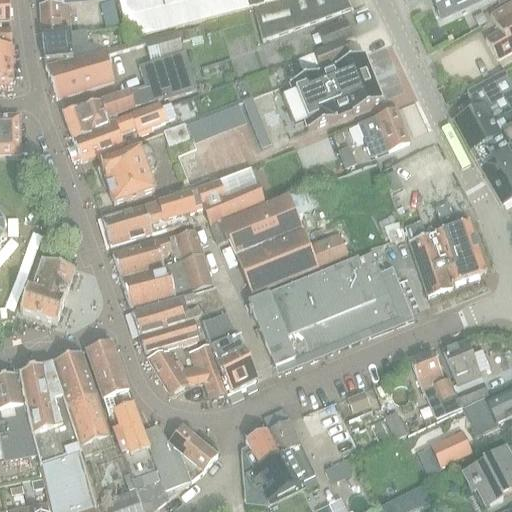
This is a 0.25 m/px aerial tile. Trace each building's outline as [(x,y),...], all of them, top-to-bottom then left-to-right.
[(128,41),(253,9),(283,0),(120,0),(118,1),(128,41)] [(283,0),(253,9),(262,43),(350,11),(344,0),(283,0)] [(432,0),(442,20),(486,0),(432,0)] [(0,31),(9,32),(8,2),(0,2),(0,31)] [(100,6),(105,30),(118,27),(113,3),(100,6)] [(485,42),(497,63),(511,54),(511,3),(490,16),(499,34),(485,42)] [(39,7),(42,37),(68,33),(66,7),(52,6),(39,7)] [(321,44),(324,50),(343,43),(352,40),(352,39),(346,22),(317,33),(318,35),(312,38),(315,47),(321,44)] [(199,28),(189,30),(191,41),(192,46),(203,44),(199,28)] [(0,48),(10,48),(9,32),(0,31),(0,48)] [(68,33),(42,37),(45,69),(79,60),(76,51),(86,48),(85,33),(68,34),(68,33)] [(145,47),(150,65),(181,55),(175,33),(144,42),(123,47),(105,53),(106,58),(145,47)] [(324,51),(313,55),(320,74),(350,62),(343,43),(324,51)] [(113,84),(106,58),(105,53),(95,55),(93,46),(86,48),(76,51),(79,60),(45,69),(56,102),(113,84)] [(0,83),(12,83),(10,48),(0,48),(0,83)] [(144,89),(136,91),(142,107),(162,101),(163,103),(196,93),(184,54),(181,55),(150,65),(138,69),(144,89)] [(320,74),(288,86),(291,95),(304,125),(307,133),(337,121),(336,121),(351,115),(352,115),(381,104),(363,57),(350,62),(320,74)] [(511,152),(509,149),(511,147),(511,87),(504,74),(504,73),(469,92),(479,110),(454,123),(478,168),(501,207),(511,200),(511,152)] [(62,116),(71,142),(109,130),(107,125),(118,121),(116,116),(142,107),(136,91),(129,93),(62,116)] [(242,104),(261,152),(270,148),(251,101),(242,104)] [(109,130),(71,142),(79,165),(122,152),(118,138),(136,132),(137,136),(165,127),(157,108),(118,121),(107,125),(109,130)] [(357,126),(370,161),(409,146),(395,111),(357,126)] [(11,116),(0,116),(0,158),(19,158),(19,135),(11,135),(11,116)] [(163,134),(167,148),(188,142),(184,128),(163,134)] [(153,194),(147,176),(153,174),(156,169),(150,152),(145,150),(98,165),(113,208),(153,194)] [(349,150),(337,154),(344,172),(356,167),(349,150)] [(187,195),(187,197),(194,214),(204,211),(209,229),(257,210),(252,195),(224,205),(218,186),(187,195)] [(194,214),(187,197),(125,215),(123,214),(101,221),(110,250),(188,226),(186,218),(194,216),(193,214),(194,214)] [(257,210),(209,229),(216,249),(227,245),(238,273),(238,274),(239,274),(249,300),(317,273),(318,274),(321,273),(349,263),(339,236),(308,247),(302,233),(297,218),(289,198),(257,210)] [(420,225),(403,231),(428,299),(449,291),(453,290),(451,285),(485,273),(486,273),(468,223),(425,238),(420,225)] [(112,258),(119,284),(200,259),(192,234),(173,240),(173,239),(112,258)] [(249,311),(247,312),(248,316),(251,315),(273,370),(278,368),(396,320),(370,255),(247,305),(249,311)] [(200,259),(119,284),(127,312),(144,309),(160,304),(188,296),(209,287),(200,259)] [(20,313),(56,326),(73,274),(41,264),(31,292),(27,290),(20,313)] [(129,316),(137,340),(197,325),(208,352),(235,341),(227,324),(212,292),(191,300),(179,304),(167,307),(129,316)] [(197,325),(137,340),(142,358),(181,346),(181,348),(184,354),(190,352),(193,366),(181,372),(186,378),(214,368),(208,352),(197,325)] [(208,352),(214,368),(225,397),(228,396),(237,392),(254,385),(256,380),(235,341),(208,352)] [(464,344),(442,354),(455,386),(457,390),(480,380),(478,376),(464,344)] [(105,348),(85,355),(108,419),(114,416),(119,431),(113,433),(122,457),(133,484),(135,491),(135,492),(141,511),(157,511),(168,503),(165,494),(188,485),(175,454),(167,447),(156,429),(142,434),(139,425),(125,386),(113,352),(111,346),(105,348)] [(430,355),(409,364),(422,394),(434,422),(442,419),(461,411),(448,382),(443,385),(430,355)] [(81,356),(53,366),(71,425),(82,460),(111,451),(81,356)] [(186,378),(181,372),(175,364),(171,366),(164,356),(161,358),(159,356),(145,362),(168,398),(187,387),(202,384),(209,401),(225,397),(214,368),(186,378)] [(32,373),(19,377),(38,460),(39,464),(42,477),(42,481),(44,490),(48,506),(48,511),(96,511),(82,460),(71,425),(52,366),(32,373)] [(38,460),(19,377),(0,381),(0,447),(3,466),(38,460)] [(455,393),(460,405),(486,394),(481,382),(455,393)] [(483,403),(461,412),(474,439),(496,429),(494,426),(511,417),(511,392),(486,404),(484,405),(483,403)] [(364,397),(348,404),(352,412),(353,414),(368,407),(364,397)] [(396,413),(373,425),(383,447),(407,437),(396,413)] [(268,434),(267,434),(279,461),(288,458),(300,486),(304,484),(306,490),(316,486),(313,479),(314,479),(289,425),(269,434),(268,434)] [(179,433),(167,447),(175,454),(179,457),(191,486),(202,477),(216,460),(184,433),(179,433)] [(252,474),(243,478),(251,494),(257,491),(264,506),(300,486),(288,458),(278,461),(266,434),(246,444),(251,455),(245,458),(252,474)] [(461,434),(429,448),(439,470),(470,455),(461,434)] [(499,498),(511,490),(511,463),(505,449),(481,461),(483,464),(461,476),(473,497),(477,494),(485,510),(501,502),(499,498)] [(345,463),(325,473),(332,487),(352,478),(345,463)] [(42,481),(32,483),(34,492),(44,490),(42,481)] [(21,488),(10,490),(11,498),(23,496),(21,488)] [(421,488),(380,509),(381,511),(402,511),(427,499),(421,488)] [(141,511),(135,492),(119,497),(103,503),(106,511),(141,511)]
